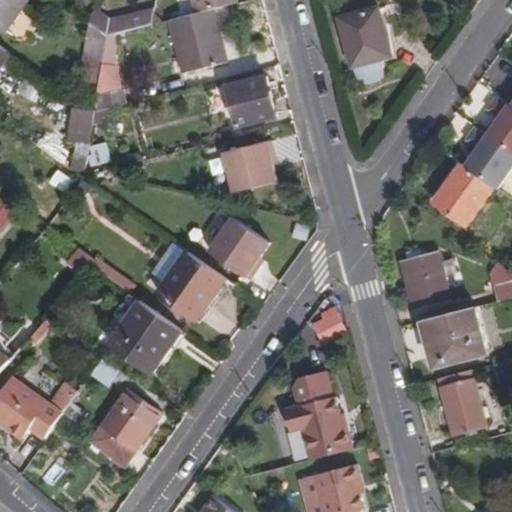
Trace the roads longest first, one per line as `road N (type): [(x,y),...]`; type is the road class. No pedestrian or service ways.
road 1 (residential): [(147,511),(346,241)]
road 2 (residential): [(508,0),(346,241)]
road 3 (residential): [(422,511),(346,241)]
road 4 (residential): [(346,241),(287,0)]
